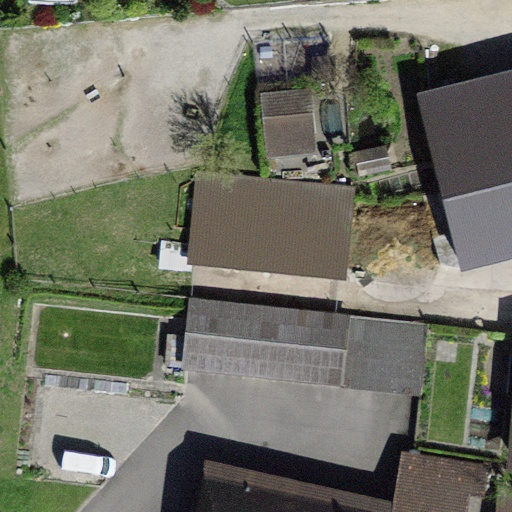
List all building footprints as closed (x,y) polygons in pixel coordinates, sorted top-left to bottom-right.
[(305,94),(266,98),(270,138),(309,134),(305,94)] [(423,196),(440,267),(465,270),(511,258),(511,113),(431,135),(444,191),(423,196)] [(349,192),(200,178),(194,247),(342,269),(349,192)] [(346,324),(183,309),(177,376),(340,391),(346,324)] [(390,511),(202,469),(192,511),(472,511),(480,479),(402,462),(390,511)] [(511,511),(511,486),(504,485),(501,511),(511,511)]
